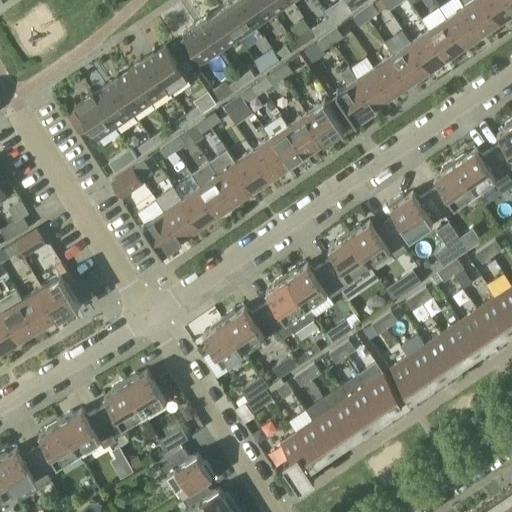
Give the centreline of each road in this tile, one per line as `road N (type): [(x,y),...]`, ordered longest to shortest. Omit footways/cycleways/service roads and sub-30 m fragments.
road 1 (residential): [(149,316),(511,67)]
road 2 (residential): [(149,316),(20,107)]
road 3 (residential): [(271,511),(149,316)]
road 4 (residential): [(0,406),(149,316)]
road 5 (residential): [(407,511),(511,439)]
